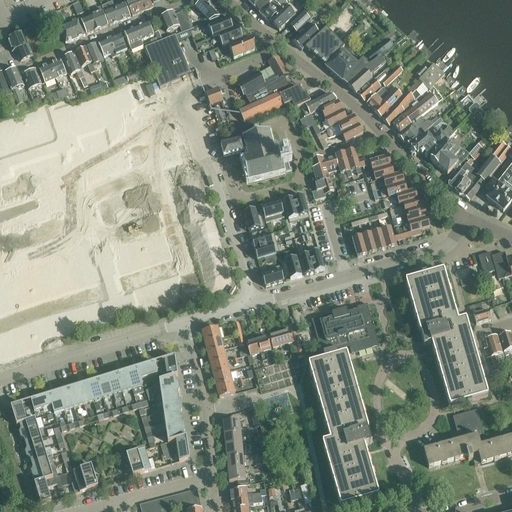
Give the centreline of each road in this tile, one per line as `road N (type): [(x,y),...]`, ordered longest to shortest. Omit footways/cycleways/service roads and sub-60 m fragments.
road 1 (tertiary): [(465,220),(339,93),(227,0)]
road 2 (tertiary): [(0,380),(186,321)]
road 3 (residential): [(392,449),(430,424),(435,395),(424,368),(409,358),(392,362),(379,379),(377,405)]
road 4 (residential): [(28,68),(185,0)]
road 5 (residential): [(212,477),(210,420),(186,321)]
road 6 (residential): [(252,303),(207,164)]
road 7 (tertiary): [(344,276),(445,248),(465,220)]
